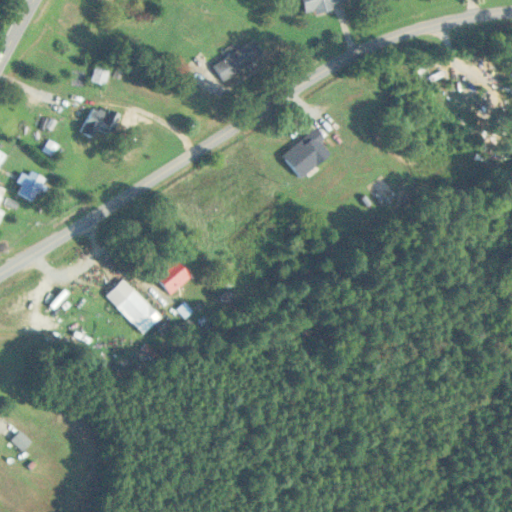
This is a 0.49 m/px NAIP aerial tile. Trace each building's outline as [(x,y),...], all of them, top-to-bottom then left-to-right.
[(302,0),(303,1),(305,1),(307,14),(348,6),(346,0),(302,0)] [(214,65),(224,82),(265,57),(255,40),(214,65)] [(110,70),(97,67),(93,82),(106,85),(110,70)] [(81,131),(93,138),(100,128),(107,132),(116,119),(97,106),(81,131)] [(302,179),(333,154),(314,131),(283,156),(302,179)] [(19,193),(32,202),(46,181),(33,172),(19,193)] [(191,278),(172,255),(152,272),(171,295),(191,278)] [(143,334),(160,317),(124,280),(107,296),(143,334)] [(23,451),(31,443),(20,432),(12,440),(23,451)]
